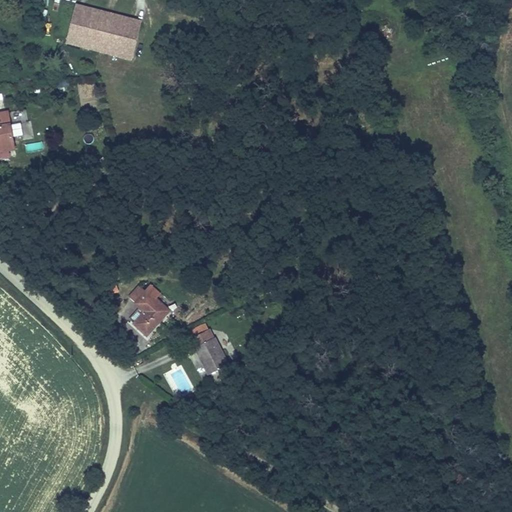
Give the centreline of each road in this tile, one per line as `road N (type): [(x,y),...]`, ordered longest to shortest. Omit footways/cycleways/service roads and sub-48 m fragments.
road 1 (tertiary): [(0,263),(85,342),(110,385),(113,451),(86,511)]
road 2 (track): [(348,511),(137,390),(110,385)]
